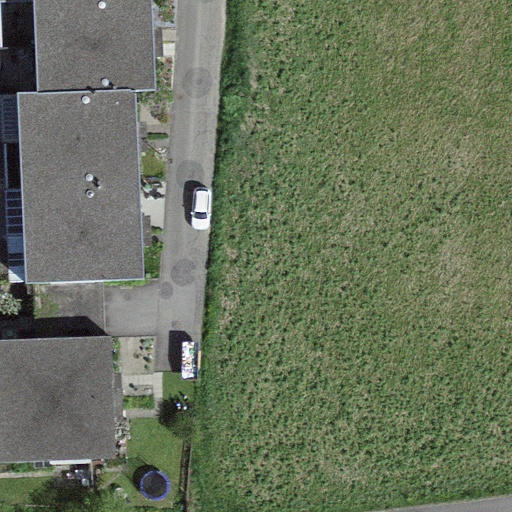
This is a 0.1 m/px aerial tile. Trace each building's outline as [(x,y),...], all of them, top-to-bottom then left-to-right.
[(39,0),(41,47),(157,42),(156,27),(148,27),(147,0),(39,0)] [(157,42),(41,47),(43,94),(131,90),(151,89),(150,57),(157,57),(157,42)] [(131,90),(43,94),(0,95),(0,142),(141,137),(140,122),(132,122),(131,90)] [(27,188),(135,184),(134,152),(141,152),(141,137),(25,142),(27,188)] [(27,188),(29,236),(145,231),(144,216),(136,216),(135,184),(27,188)] [(139,279),(138,246),(145,246),(145,231),(29,236),(0,236),(0,273),(9,273),(9,282),(26,281),(26,284),(35,284),(99,281),(139,279)] [(100,309),(99,281),(35,284),(36,312),(100,309)] [(37,339),(101,337),(100,309),(36,312),(37,339)] [(110,397),(116,397),(115,373),(108,373),(107,337),(101,337),(37,339),(0,340),(0,383),(0,402),(110,397)] [(116,397),(110,397),(0,402),(2,462),(111,458),(109,422),(117,421),(116,397)]
